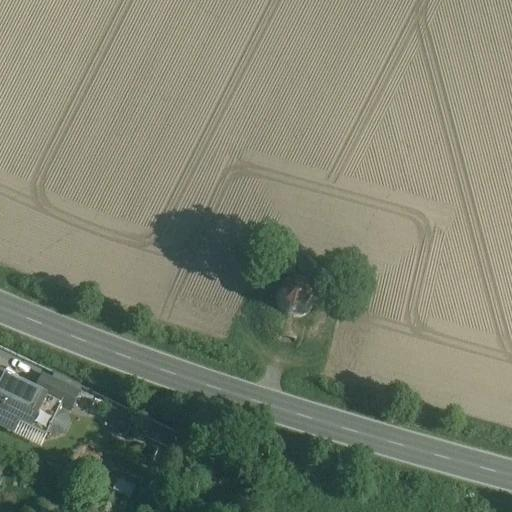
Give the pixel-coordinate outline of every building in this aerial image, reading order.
[(276,303),(279,311),(284,317),(291,320),(300,320),(307,317),(313,311),(315,305),(315,298),(313,291),(308,286),(301,282),(294,282),(287,284),(281,289),(277,295),(276,303)] [(31,395),(0,379),(0,429),(11,435),(17,423),(31,396),(31,395)] [(79,395),(51,382),(44,396),(72,409),(79,395)] [(31,396),(17,423),(30,430),(44,402),(31,396)] [(44,402),(30,430),(46,437),(48,434),(58,413),(60,410),(44,402)] [(58,413),(48,434),(55,437),(63,435),(68,424),(65,417),(58,413)]
